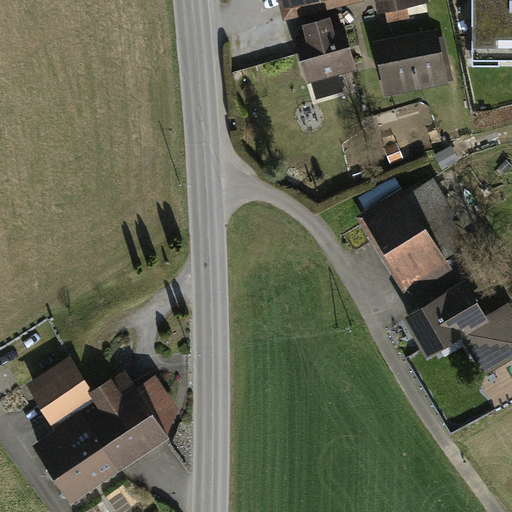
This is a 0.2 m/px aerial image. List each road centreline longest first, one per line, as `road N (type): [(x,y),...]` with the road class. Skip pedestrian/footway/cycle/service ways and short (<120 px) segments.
road 1 (tertiary): [(211,511),(209,258),(191,0)]
road 2 (track): [(501,511),(302,213),(247,180),(205,180)]
